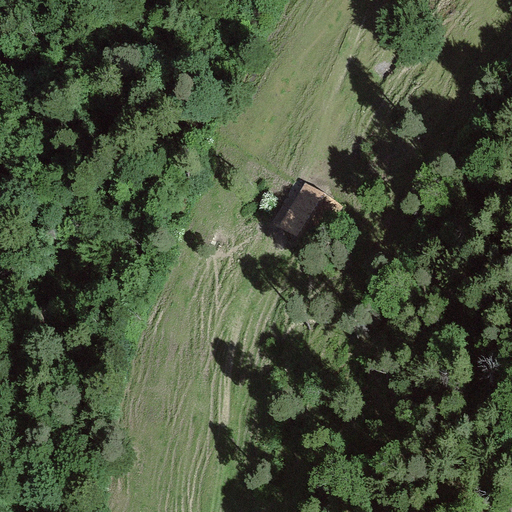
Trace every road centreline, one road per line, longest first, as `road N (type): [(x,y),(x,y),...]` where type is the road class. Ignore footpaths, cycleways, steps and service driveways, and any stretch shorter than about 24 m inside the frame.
road 1 (track): [(358,0),(356,31),(321,139),(249,273),(226,381),(215,511)]
road 2 (track): [(419,0),(387,64),(321,139)]
